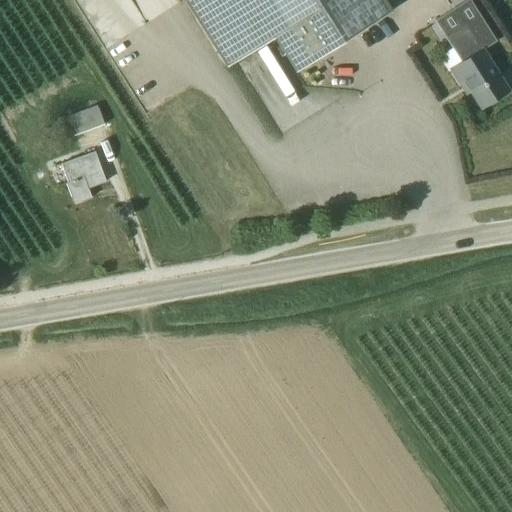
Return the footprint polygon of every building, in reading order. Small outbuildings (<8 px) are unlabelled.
[(184,0),(227,68),(274,37),(296,72),(392,11),(385,0),(184,0)] [(482,108),(509,90),(483,50),(483,51),(466,24),(446,36),(463,63),(452,70),(462,85),(466,82),(482,108)] [(185,104),(163,119),(167,126),(190,111),(185,104)] [(67,116),(74,135),(104,124),(97,105),(67,116)] [(61,164),(68,182),(66,183),(74,204),(91,198),(88,188),(105,182),(94,152),(61,164)]
